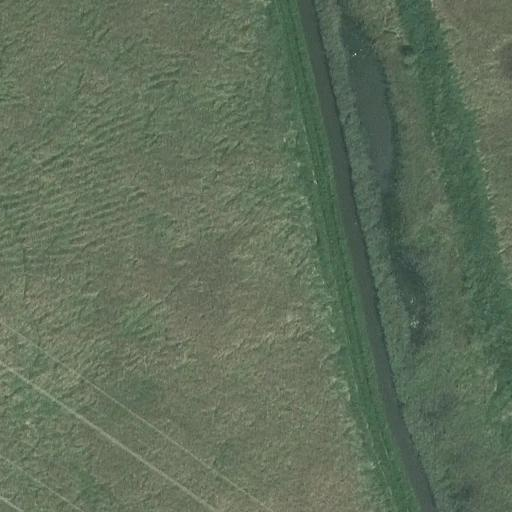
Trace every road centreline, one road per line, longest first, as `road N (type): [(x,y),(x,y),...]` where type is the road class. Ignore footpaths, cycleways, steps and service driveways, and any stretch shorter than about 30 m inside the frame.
road 1 (track): [(402,511),(363,392),(281,0)]
road 2 (track): [(511,387),(415,0)]
